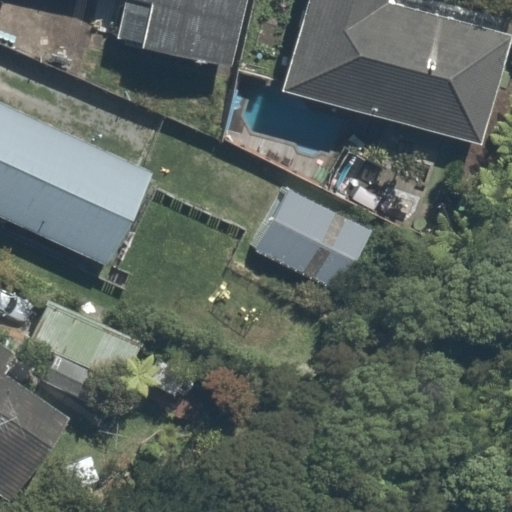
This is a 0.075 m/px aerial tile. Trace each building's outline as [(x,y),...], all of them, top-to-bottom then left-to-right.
[(110,0),(105,39),(238,60),(246,0),(110,0)] [(293,0),(272,85),(475,135),(504,17),(437,0),(293,0)] [(146,170),(0,95),(0,217),(96,267),(146,170)] [(385,227),(276,170),(239,241),(348,298),(385,227)] [(147,343),(42,293),(22,336),(39,344),(26,371),(114,413),(147,343)] [(0,339),(0,474),(13,482),(55,401),(0,372),(0,346),(3,341),(0,339)]
